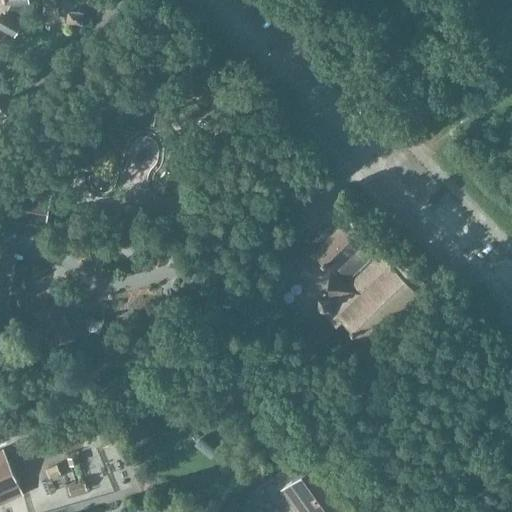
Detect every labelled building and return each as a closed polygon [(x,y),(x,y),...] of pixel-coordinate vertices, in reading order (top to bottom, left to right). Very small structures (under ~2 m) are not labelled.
[(4,13),(0,19),(0,26),(14,35),(21,23),(18,21),(28,3),(29,3),(28,0),(4,0),(5,3),(10,3),(4,13)] [(482,8),(490,16),(497,9),(489,1),(482,8)] [(69,11),(68,12),(67,22),(81,23),(82,12),(69,11)] [(220,97),(219,96),(218,97),(217,98),(216,97),(211,92),(212,91),(202,82),(201,84),(200,83),(195,81),(190,81),(186,81),(176,87),(179,94),(190,88),(193,88),(197,89),(196,90),(206,99),(207,98),(212,103),(211,104),(219,113),(228,104),(220,97)] [(154,127),(156,112),(122,108),(120,123),(154,127)] [(82,138),(78,167),(95,170),(100,138),(91,137),(91,140),(82,138)] [(3,183),(0,200),(0,219),(45,227),(51,191),(3,183)] [(342,211),(295,256),(312,274),(323,263),(331,271),(331,292),(325,298),(319,298),(319,309),(325,309),(331,315),(330,316),(336,322),(343,315),(366,339),(415,291),(414,290),(421,282),(379,238),(378,239),(381,243),(377,247),(342,211)] [(47,307),(37,312),(56,348),(69,341),(50,305),(47,307)] [(153,333),(77,366),(80,374),(84,382),(160,349),(157,341),(153,333)] [(358,511),(322,460),(292,482),(313,511),(358,511)] [(0,504),(4,503),(24,495),(9,461),(0,464),(0,504)]
